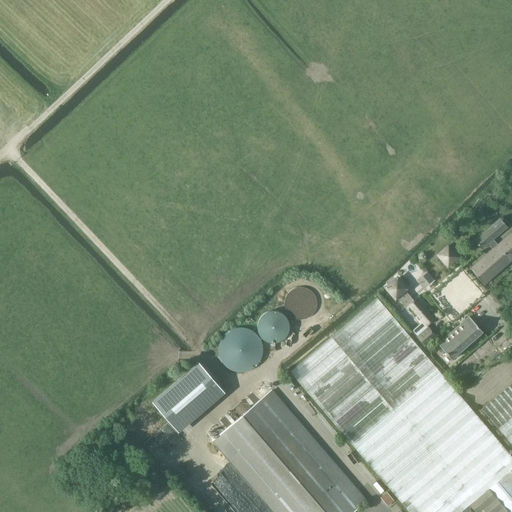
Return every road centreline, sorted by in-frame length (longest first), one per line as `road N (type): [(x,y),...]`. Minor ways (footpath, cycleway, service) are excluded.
road 1 (track): [(0,158),(167,0)]
road 2 (unknown): [(245,389),(207,416),(204,436),(269,511)]
